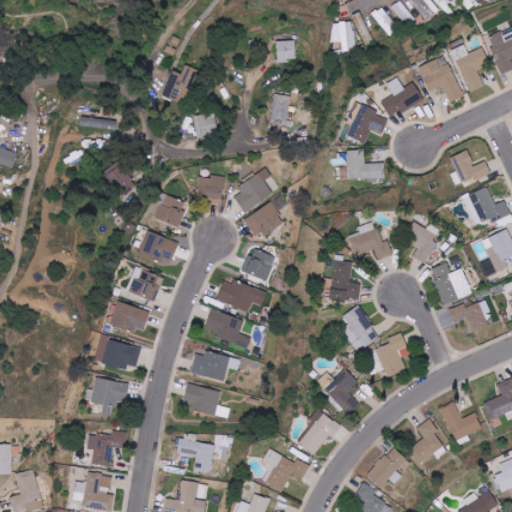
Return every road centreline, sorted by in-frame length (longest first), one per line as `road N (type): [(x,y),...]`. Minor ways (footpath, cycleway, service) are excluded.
road 1 (residential): [(144,511),(165,390),(190,308),(231,229)]
road 2 (residential): [(320,511),(350,455),(379,422),(454,373),(511,349)]
